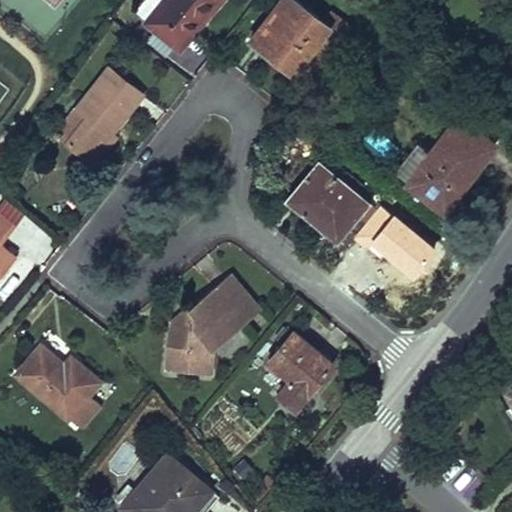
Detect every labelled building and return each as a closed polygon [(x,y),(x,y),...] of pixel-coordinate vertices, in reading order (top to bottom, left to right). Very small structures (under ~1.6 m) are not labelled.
[(164,0),(149,20),(184,48),(221,0),(164,0)] [(343,30),(298,0),(281,0),(253,42),(277,58),(284,48),(305,63),(298,73),(308,80),(343,30)] [(284,48),(277,58),(298,73),(305,63),(284,48)] [(148,93),(114,65),(80,107),(93,117),(72,142),(90,157),(110,132),(114,135),(148,93)] [(497,144),(456,114),(407,182),(447,211),(497,144)] [(375,203),(324,162),(293,202),(344,242),(375,203)] [(0,210),(0,283),(24,253),(11,243),(22,227),(0,210)] [(270,303),(237,266),(179,317),(174,363),(220,368),(223,344),(270,303)] [(294,327),(273,357),(316,388),(337,358),(294,327)] [(44,344),(21,372),(89,426),(107,403),(93,392),(108,373),(81,352),(70,365),(44,344)] [(171,450),(128,504),(138,511),(193,511),(215,486),(171,450)]
